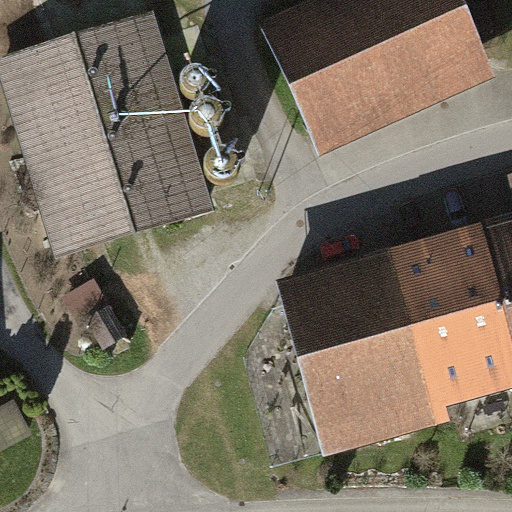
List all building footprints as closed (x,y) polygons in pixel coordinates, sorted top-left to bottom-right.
[(356,0),(323,0),(264,27),(312,134),(477,59),(450,0),(388,0),(362,12),(356,0)] [(3,67),(60,253),(208,208),(151,22),(3,67)] [(511,235),(485,244),(511,342),(511,235)] [(372,414),(511,376),(511,342),(485,244),(283,299),(319,431),(336,426),(342,450),(379,440),(372,414)] [(94,313),(77,326),(100,356),(116,343),(94,313)]
